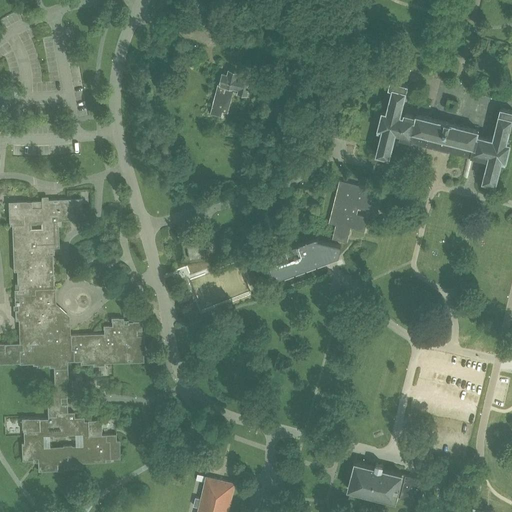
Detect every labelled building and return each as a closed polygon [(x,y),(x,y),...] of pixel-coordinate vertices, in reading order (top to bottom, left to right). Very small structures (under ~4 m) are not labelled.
[(225,29),(231,18),(200,1),(192,17),(204,23),(206,19),(225,29)] [(233,90),(247,94),(251,95),(253,87),(249,86),(252,75),(243,73),(244,71),(239,70),(238,72),(228,69),(227,74),(223,72),(220,81),(219,81),(218,83),(210,113),(221,115),(222,110),(228,112),(233,90)] [(507,139),(511,118),(511,117),(511,110),(501,107),(493,138),(477,134),(478,129),(427,117),(416,114),(416,116),(404,113),(404,116),(400,115),(407,84),(391,80),(389,87),(392,88),(387,109),(385,109),(384,111),(382,110),(378,128),(377,130),(382,131),(376,153),(389,157),(395,132),(401,133),(400,136),(441,147),(450,149),(468,153),(471,154),(481,157),(488,158),(482,180),(496,183),(501,161),(505,162),(506,159),(506,160),(510,142),(508,142),(509,140),(507,139)] [(377,211),(382,190),(374,188),(339,179),(329,222),(336,224),(332,237),(347,241),(350,227),(364,231),(368,216),(356,213),(358,207),(377,211)] [(0,362),(19,362),(19,363),(33,362),(33,364),(37,364),(37,366),(44,365),(44,364),(49,364),(49,366),(53,366),(54,381),(46,382),(48,417),(39,418),(39,417),(22,417),(22,430),(23,430),(24,441),(21,441),(22,459),(33,459),(33,461),(38,461),(38,470),(64,469),(64,468),(82,467),(82,462),(110,461),(110,458),(120,458),(119,439),(116,439),(116,433),(101,434),(101,419),(84,419),(84,416),(74,417),(74,411),(67,411),(66,380),(68,380),(67,361),(80,360),(80,363),(93,363),(93,365),(104,364),(104,362),(144,361),(143,353),(146,353),(146,349),(144,349),(144,335),(142,335),(141,320),(128,321),(128,319),(123,320),(123,317),(111,317),(112,325),(103,325),(103,332),(76,333),(69,334),(65,331),(69,325),(60,315),(58,317),(52,313),(54,311),(51,307),(54,302),(50,299),(54,294),(50,290),(50,288),(55,288),(55,287),(53,287),(52,253),(54,253),(53,247),(59,247),(58,220),(69,220),(69,221),(73,221),(73,218),(82,218),(81,197),(41,199),(41,200),(8,201),(9,224),(12,224),(13,270),(16,270),(17,283),(15,283),(15,288),(14,288),(15,319),(18,319),(19,342),(0,342),(0,362)] [(338,255),(340,245),(331,243),(317,239),(317,238),(316,237),(267,255),(275,278),(325,260),(338,255)] [(189,259),(204,257),(202,241),(194,242),(194,244),(187,245),(189,259)] [(106,370),(105,374),(100,374),(100,382),(115,382),(115,370),(106,370)] [(420,501),(426,479),(382,468),(383,464),(376,462),(375,466),(355,461),(348,488),(395,500),(396,495),(420,501)] [(199,506),(197,511),(228,511),(235,482),(206,475),(201,498),(196,497),(194,505),(199,506)] [(304,511),(299,511),(301,504),(294,502),(292,510),(275,506),(273,511),(304,511)]
